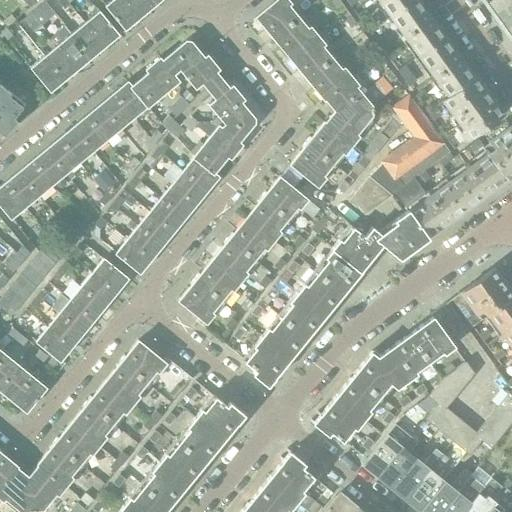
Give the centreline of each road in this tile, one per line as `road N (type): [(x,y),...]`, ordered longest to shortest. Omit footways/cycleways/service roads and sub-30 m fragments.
road 1 (residential): [(136,303),(281,128),(281,102),(221,19)]
road 2 (residential): [(277,417),(354,324),(511,217)]
road 3 (residential): [(0,155),(170,17),(196,8),(221,19)]
road 4 (residential): [(136,303),(31,432),(14,435),(0,423)]
road 5 (residential): [(136,303),(277,417)]
road 6 (residential): [(277,417),(392,511)]
road 7 (residential): [(200,511),(277,417)]
